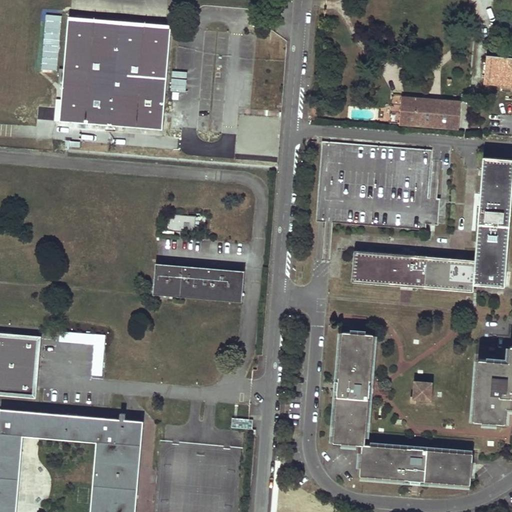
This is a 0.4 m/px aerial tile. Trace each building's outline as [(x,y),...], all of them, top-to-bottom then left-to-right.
[(171,25),(69,17),(60,121),(76,123),(163,130),(171,25)] [(511,86),(511,58),(486,56),(483,82),(495,84),(494,85),(511,86)] [(448,102),(401,98),(399,124),(446,128),(459,129),(461,103),(448,102)] [(427,197),(430,150),(321,141),(315,221),(424,229),(425,223),(437,224),(439,198),(427,197)] [(474,260),(473,284),(503,286),(511,185),(511,159),(483,157),(474,260)] [(162,231),(194,234),(196,216),(164,214),(162,231)] [(473,284),(474,260),(354,251),(351,282),(472,291),(473,284)] [(244,272),(156,265),(153,292),(242,299),(244,272)] [(242,302),(242,299),(153,292),(153,295),(242,302)] [(364,446),(373,335),(342,332),(338,383),(337,393),(333,443),(361,445),(359,477),(409,480),(419,481),(469,485),(471,454),(364,446)] [(102,377),(104,336),(59,333),(58,343),(93,345),(91,376),(102,377)] [(0,392),(35,396),(40,338),(0,335),(0,392)] [(511,346),(510,346),(508,361),(477,359),(473,421),(504,423),(505,408),(505,403),(511,403),(511,346)] [(429,403),(430,387),(415,386),(414,400),(416,400),(415,402),(429,403)] [(0,431),(0,511),(15,511),(22,435),(98,442),(118,443),(116,466),(139,468),(142,423),(125,421),(126,414),(120,413),(120,421),(2,411),(0,431)] [(118,443),(98,442),(91,511),(134,511),(139,468),(116,466),(118,443)]
